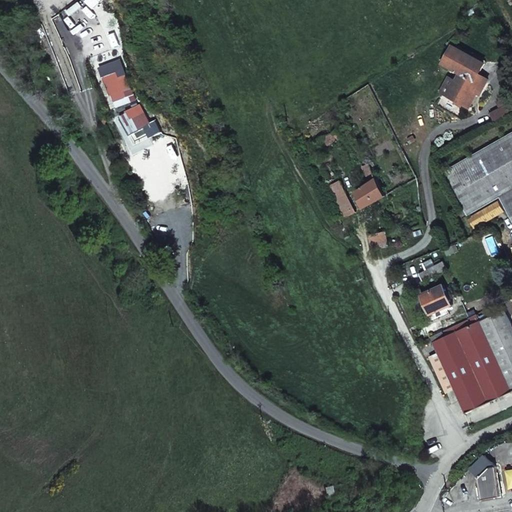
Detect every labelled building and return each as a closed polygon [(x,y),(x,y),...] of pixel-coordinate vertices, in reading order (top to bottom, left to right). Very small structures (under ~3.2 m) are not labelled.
[(457,85),(448,100),(469,113),(477,98),(475,96),(478,91),(483,94),(489,85),(480,79),(486,69),(452,50),(442,67),(461,78),(457,85)] [(444,98),(448,100),(457,85),(453,83),(444,98)] [(475,96),(477,98),(480,100),(483,94),(478,91),(475,96)] [(342,98),(334,102),(337,108),(345,103),(342,98)] [(498,107),(501,114),(511,110),(508,103),(498,107)] [(501,114),(493,119),(496,126),(511,118),(511,109),(511,110),(501,114)] [(511,137),(442,172),(459,210),(494,195),(511,232),(511,137)] [(337,179),(328,184),(344,214),(352,210),(337,179)] [(353,190),(360,206),(382,195),(374,180),(353,190)] [(367,234),(371,248),(385,246),(381,231),(367,234)] [(445,270),(440,260),(415,272),(418,280),(445,270)] [(438,282),(416,292),(426,314),(448,303),(438,282)] [(511,327),(501,304),(477,316),(510,387),(511,385),(511,327)] [(467,317),(428,335),(464,408),(510,387),(477,316),(473,309),(465,313),(467,317)] [(495,490),(490,460),(484,462),(472,473),(476,494),(495,490)]
